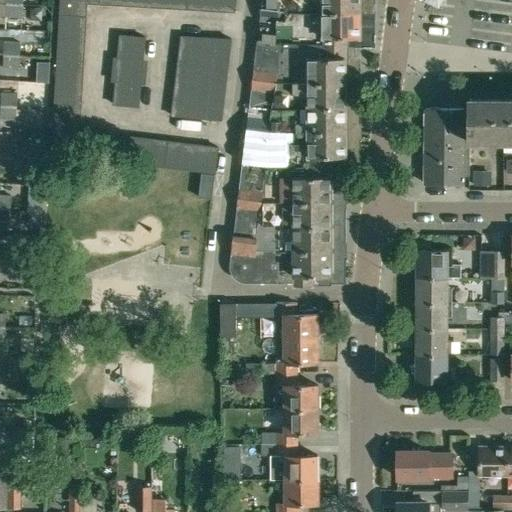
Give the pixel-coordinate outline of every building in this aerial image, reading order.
[(60,0),(60,15),(85,17),(86,4),(86,0),(60,0)] [(169,0),(155,0),(155,8),(168,8),(169,0)] [(169,0),(168,8),(182,9),(182,0),(169,0)] [(196,0),(182,0),(182,9),(195,10),(196,0)] [(196,0),(195,10),(208,11),(209,0),(196,0)] [(209,0),(208,11),(222,12),(223,0),(209,0)] [(223,0),(222,12),(235,12),(236,0),(223,0)] [(262,0),(262,9),(290,12),(361,12),(360,0),(262,0)] [(23,4),(7,4),(6,16),(22,17),(23,4)] [(361,36),(361,12),(290,12),(262,9),(258,43),(287,47),(346,47),(346,36),(361,36)] [(84,30),(85,17),(60,15),(59,28),(84,30)] [(84,43),(84,30),(59,28),(59,41),(84,43)] [(130,59),(132,37),(120,36),(118,58),(130,59)] [(130,59),(143,60),(145,38),(132,37),(130,59)] [(205,52),(207,38),(182,37),(180,50),(205,52)] [(232,40),(207,38),(205,52),(230,53),(232,40)] [(83,56),(84,43),(59,41),(58,54),(83,56)] [(4,54),(20,55),(21,42),(5,42),(4,54)] [(254,67),(253,79),(271,81),(282,82),(346,82),(346,47),(287,47),(258,43),(254,67)] [(205,52),(180,50),(179,63),(204,65),(205,52)] [(205,52),(204,65),(228,67),(230,53),(205,52)] [(20,55),(4,54),(3,67),(19,68),(20,55)] [(82,69),(83,56),(58,54),(57,67),(82,69)] [(117,70),(142,72),(143,60),(130,59),(118,58),(117,70)] [(204,65),(179,63),(177,77),(202,78),(204,65)] [(227,80),(228,67),(204,65),(202,78),(227,80)] [(81,82),(82,69),(57,67),(56,80),(81,82)] [(142,72),(117,70),(116,82),(128,83),(141,84),(142,72)] [(177,77),(176,90),(200,92),(202,78),(177,77)] [(225,93),(227,80),(202,78),(200,92),(225,93)] [(253,79),(250,102),(271,105),(284,106),(346,106),(346,82),(282,82),(271,81),(253,79)] [(81,82),(56,80),(56,93),(81,95),(81,82)] [(128,83),(116,82),(114,105),(126,106),(128,83)] [(128,83),(126,106),(139,107),(141,84),(128,83)] [(199,105),(200,92),(176,90),(174,103),(199,105)] [(2,92),(1,105),(17,106),(18,94),(2,92)] [(225,93),(200,92),(199,105),(223,106),(225,93)] [(80,108),(81,95),(56,93),(55,106),(80,108)] [(469,99),(469,111),(469,139),(469,141),(511,141),(511,104),(470,105),(470,99),(469,99)] [(250,102),(247,127),(279,131),(346,131),(346,106),(284,106),(271,105),(250,102)] [(197,118),(199,105),(174,103),(172,116),(197,118)] [(17,106),(1,105),(1,118),(16,119),(17,106)] [(223,106),(199,105),(197,118),(222,120),(223,106)] [(79,121),(80,108),(55,106),(54,119),(79,121)] [(469,139),(469,111),(464,111),(464,109),(427,109),(426,184),(463,184),(464,139),(469,139)] [(76,156),(79,131),(79,121),(54,119),(52,153),(76,156)] [(346,156),(346,131),(279,131),(247,127),(243,163),(271,166),(332,166),(331,161),(331,156),(346,156)] [(87,158),(90,133),(79,131),(76,156),(87,158)] [(87,158),(100,159),(103,134),(90,133),(87,158)] [(116,136),(103,134),(100,159),(113,161),(116,136)] [(129,137),(116,136),(113,161),(126,162),(129,137)] [(142,139),(129,137),(126,162),(139,164),(142,139)] [(154,140),(142,139),(139,164),(151,165),(154,140)] [(167,142),(154,140),(151,165),(164,167),(167,142)] [(177,168),(180,143),(167,142),(164,167),(177,168)] [(0,156),(14,157),(15,145),(0,143),(0,156)] [(190,170),(193,145),(180,143),(177,168),(190,170)] [(203,171),(206,146),(193,145),(190,170),(203,171)] [(206,146),(203,171),(215,173),(217,161),(218,148),(206,146)] [(14,157),(0,156),(0,168),(14,170),(14,157)] [(269,201),(331,202),(332,166),(271,166),(243,163),(239,198),(269,201)] [(202,173),(199,198),(212,199),(215,175),(202,173)] [(0,195),(0,208),(11,209),(11,196),(0,195)] [(331,226),(331,202),(269,201),(239,198),(236,222),(261,225),(331,226)] [(0,220),(10,221),(11,209),(0,208),(0,220)] [(236,222),(233,246),(262,250),(272,250),(332,250),(331,226),(261,225),(236,222)] [(332,275),(332,250),(272,250),(262,250),(233,246),(231,258),(232,259),(231,267),(233,272),(235,276),(236,277),(239,280),(243,282),(246,283),(294,282),(294,286),(313,286),(313,275),(332,275)] [(0,247),(0,259),(8,260),(9,248),(0,247)] [(417,276),(448,276),(459,276),(459,263),(452,263),(452,251),(417,251),(417,276)] [(491,251),(491,273),(504,273),(504,251),(491,251)] [(417,276),(417,302),(452,302),(452,289),(448,289),(448,276),(417,276)] [(491,292),(491,303),(504,303),(504,292),(491,292)] [(451,317),(452,302),(417,302),(417,328),(447,328),(447,317),(451,317)] [(276,303),(276,315),(276,374),(296,374),(296,363),(317,362),(316,315),(296,315),(296,303),(276,303)] [(491,318),(490,329),(504,329),(504,318),(491,318)] [(417,328),(416,356),(447,355),(451,355),(451,340),(447,340),(447,328),(417,328)] [(504,341),(504,329),(490,329),(490,355),(504,354),(504,341)] [(416,381),(451,381),(451,366),(447,366),(447,355),(416,356),(416,381)] [(490,381),(493,381),(503,381),(504,359),(490,359),(490,381)] [(276,409),(286,409),(317,409),(317,385),(296,385),(296,374),(276,374),(276,384),(274,384),(274,409),(276,409)] [(317,409),(286,409),(286,432),(261,432),(261,444),(297,444),(297,433),(317,433),(317,409)] [(72,448),(73,437),(59,437),(58,447),(72,448)] [(202,442),(190,442),(190,451),(202,451),(202,442)] [(261,456),(272,456),(272,478),(286,478),(317,478),(317,455),(297,455),(297,444),(261,444),(261,456)] [(509,475),(509,447),(481,446),(480,475),(509,475)] [(430,450),(398,450),(398,476),(431,476),(431,474),(450,473),(450,452),(438,452),(438,455),(431,455),(430,450)] [(277,503),(277,511),(297,511),(297,503),(317,503),(317,478),(286,478),(286,503),(277,503)] [(9,481),(8,506),(19,506),(19,482),(9,481)] [(136,486),(135,511),(151,511),(152,486),(136,486)] [(81,511),(82,499),(82,487),(69,487),(69,511),(81,511)] [(468,510),(468,498),(468,491),(444,491),(414,491),(414,501),(398,501),(398,511),(444,511),(445,511),(468,510)] [(509,507),(509,496),(494,496),(495,508),(503,508),(509,507)] [(82,499),(81,511),(96,511),(96,499),(82,499)] [(154,500),(154,511),(174,511),(175,510),(166,510),(166,500),(154,500)] [(207,501),(207,511),(220,511),(221,500),(207,501)]
